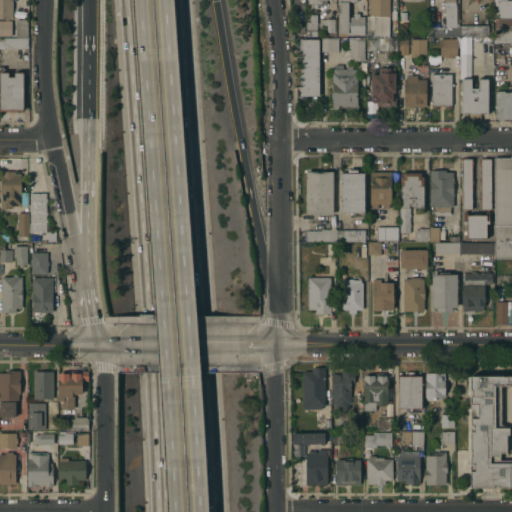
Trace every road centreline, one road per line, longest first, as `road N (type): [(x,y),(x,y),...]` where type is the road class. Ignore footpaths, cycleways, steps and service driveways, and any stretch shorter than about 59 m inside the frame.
road 1 (motorway): [(129,0),(166,511)]
road 2 (motorway): [(142,0),(176,511)]
road 3 (motorway): [(202,511),(169,0)]
road 4 (motorway): [(192,511),(162,0)]
road 5 (tertiary): [(274,511),(279,38),(271,0)]
road 6 (motorway): [(274,275),(259,250),(212,0)]
road 7 (tertiary): [(42,0),(48,136),(84,268)]
road 8 (motorway): [(87,0),(84,268)]
road 9 (tertiary): [(511,344),(245,345)]
road 10 (residential): [(511,140),(278,139)]
road 11 (residential): [(490,511),(274,511)]
road 12 (tertiary): [(100,346),(101,511)]
road 13 (residential): [(245,345),(118,345)]
